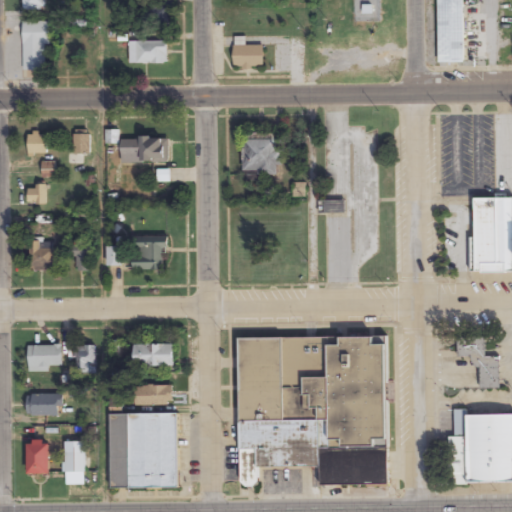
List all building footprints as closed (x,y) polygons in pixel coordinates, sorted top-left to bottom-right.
[(23,0),(23,11),(49,11),(49,0),(23,0)] [(437,0),(438,63),(464,63),(464,0),(437,0)] [(170,7),(145,8),(146,25),(171,23),(170,7)] [(23,71),(48,72),(49,22),(24,22),(23,71)] [(167,41),(129,41),(129,64),(167,64),(167,41)] [(233,45),(233,68),(263,68),(263,45),(233,45)] [(90,155),(90,132),(75,132),(75,155),(90,155)] [(48,155),(48,136),(28,136),(28,155),(48,155)] [(122,139),(122,164),(169,164),(169,139),(122,139)] [(279,175),(279,139),(243,139),(244,175),(279,175)] [(43,179),(55,179),(55,163),(43,163),(43,179)] [(46,186),(28,186),(28,204),(46,204),(46,186)] [(511,197),(473,198),(473,273),(511,272),(511,197)] [(166,271),(166,237),(134,237),(134,271),(166,271)] [(30,271),(54,271),(54,243),(30,243),(30,271)] [(90,243),(73,245),(77,271),(94,268),(90,243)] [(108,267),(123,267),(123,247),(108,247),(108,267)] [(240,339),(241,488),(261,488),(261,469),(321,468),(322,486),(388,486),(387,337),(240,339)] [(480,388),(499,388),(499,357),(485,357),(485,337),(458,337),(458,357),(472,357),(472,368),(480,368),(480,388)] [(135,368),(175,368),(175,344),(135,344),(135,368)] [(63,346),(28,346),(28,369),(63,369),(63,346)] [(96,346),(76,346),(76,374),(96,374),(96,346)] [(173,405),(173,386),(136,386),(136,405),(173,405)] [(63,394),(27,394),(27,416),(63,416),(63,394)] [(112,489),(178,489),(178,414),(111,415),(112,489)] [(463,414),(511,414),(511,480),(462,480),(463,414)] [(28,441),(28,475),(50,475),(50,441),(28,441)]
